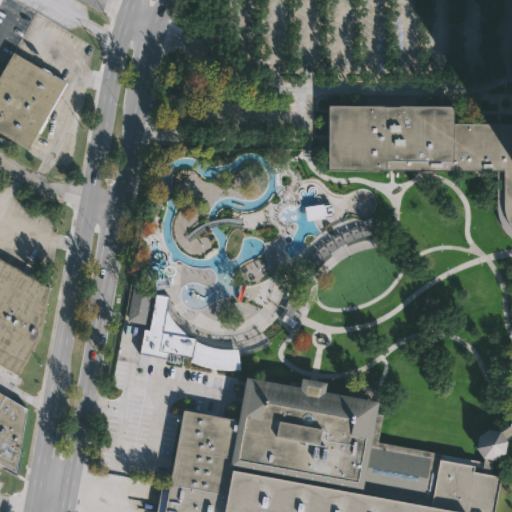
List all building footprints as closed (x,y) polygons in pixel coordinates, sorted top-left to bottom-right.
[(29,147),(28,149),(0,132),(0,72),(12,52),(66,83),(29,147)] [(511,237),(509,235),(503,228),(499,221),(496,213),(495,204),(496,171),(425,170),(326,169),(326,151),(327,103),(450,105),(450,123),(511,123),(511,237)] [(307,220),(333,214),(330,202),(304,209),(307,220)] [(38,336),(16,375),(0,365),(0,260),(47,287),(38,336)] [(144,322),(144,324),(126,320),(132,287),(150,290),(144,322)] [(139,354),(167,359),(168,353),(191,357),(190,364),(236,372),(240,350),(183,340),(185,328),(171,326),(173,315),(165,314),(168,297),(155,294),(148,331),(143,330),(139,354)] [(492,460),(489,475),(498,477),(491,511),(154,511),(159,483),(170,485),(184,411),(237,421),(245,378),(246,378),(297,387),(299,378),(325,383),(323,392),(374,402),(372,413),(382,415),(377,443),(482,462),(483,458),(481,458),(474,448),(476,436),(486,429),(498,431),(499,432),(505,440),(505,441),(503,453),(492,460)] [(0,390),(23,403),(11,473),(0,466),(0,390)] [(511,423),(511,435),(505,440),(499,432),(511,423)]
